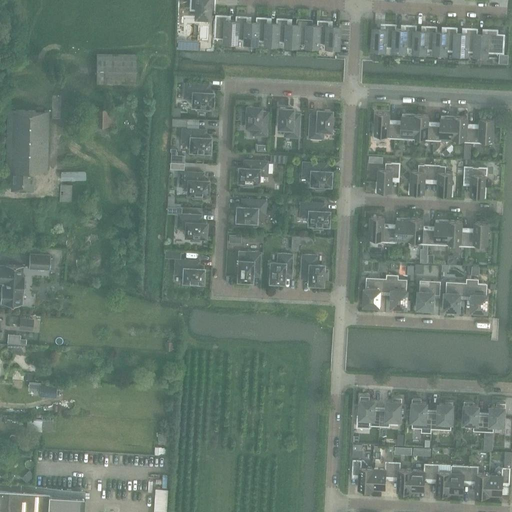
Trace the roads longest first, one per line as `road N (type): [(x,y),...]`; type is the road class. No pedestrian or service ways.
road 1 (residential): [(352,93),(229,87),(219,292),(341,297)]
road 2 (residential): [(336,379),(511,388)]
road 3 (residential): [(329,503),(495,511)]
road 4 (residential): [(511,101),(352,93)]
road 5 (residential): [(506,14),(356,6)]
road 6 (residential): [(339,319),(488,327)]
road 7 (residential): [(492,209),(345,201)]
road 8 (residential): [(356,6),(231,0)]
road 9 (residential): [(336,379),(329,503)]
